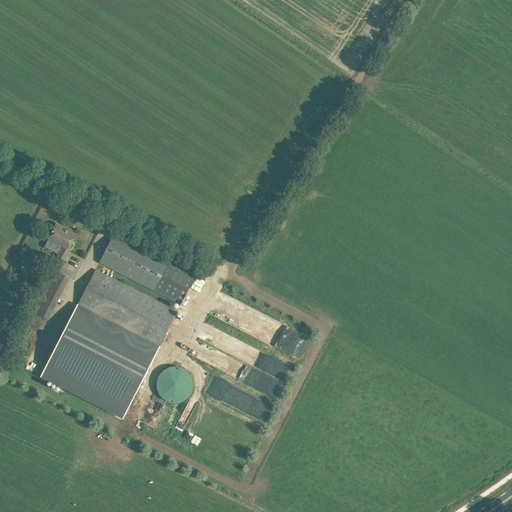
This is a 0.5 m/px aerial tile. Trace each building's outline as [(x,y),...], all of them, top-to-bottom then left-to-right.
[(47,240),(60,247),(55,257),(64,262),(69,254),(66,252),(76,233),(69,229),(68,231),(56,224),(51,233),(47,240)] [(113,237),(99,263),(180,304),(194,278),(113,237)] [(41,285),(60,295),(68,280),(49,270),(41,285)] [(177,312),(96,271),(78,307),(159,347),(177,312)] [(304,354),(312,333),(217,295),(208,316),(304,354)] [(159,347),(78,307),(41,379),(122,420),(159,347)] [(165,401),(172,404),(177,404),(183,402),(188,398),(192,392),(193,387),(192,380),(189,375),(185,371),(179,368),(172,368),(167,369),(162,373),(158,377),(156,383),(156,388),(157,392),(160,398),(165,401)] [(181,429),(189,414),(184,411),(176,427),(181,429)]
